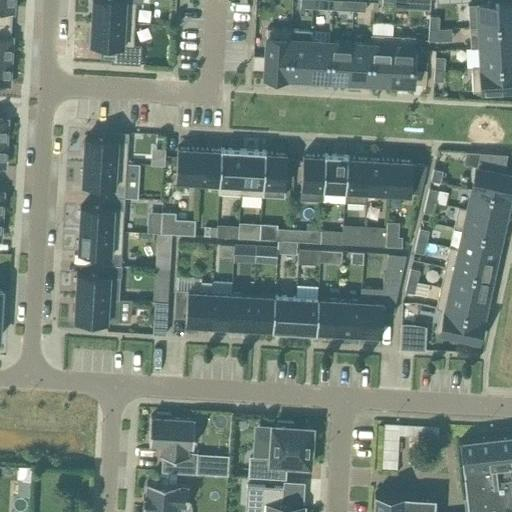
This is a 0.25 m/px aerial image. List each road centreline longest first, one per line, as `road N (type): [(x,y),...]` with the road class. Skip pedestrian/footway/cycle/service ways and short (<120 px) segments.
road 1 (residential): [(28,379),(46,87)]
road 2 (residential): [(46,87),(213,97),(217,0)]
road 3 (residential): [(341,400),(115,386)]
road 4 (residential): [(511,408),(341,400)]
road 5 (residential): [(115,386),(110,511)]
